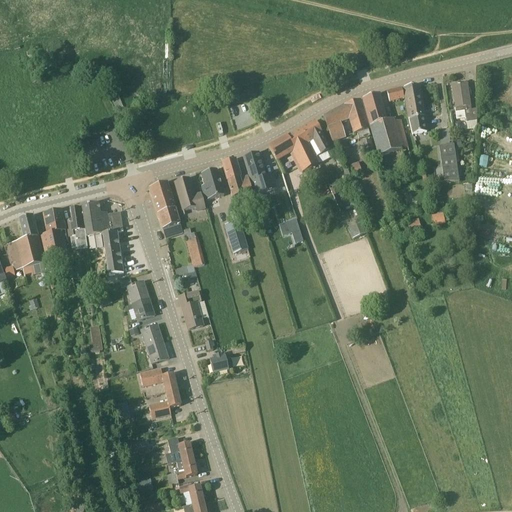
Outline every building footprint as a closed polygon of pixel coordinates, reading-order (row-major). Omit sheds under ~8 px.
[(471,111),(469,94),(467,84),(451,86),(455,110),(455,109),(455,113),(464,112),(466,123),(477,122),(477,110),(471,111)] [(424,117),(420,96),(419,86),(403,89),(404,100),(413,136),(427,133),(424,117)] [(389,103),(404,100),(403,89),(386,93),(387,93),(389,103)] [(387,122),(382,105),(379,95),(362,100),(379,158),(409,148),(401,122),(399,123),(398,119),(387,122)] [(233,128),(258,122),(252,101),(228,107),(233,128)] [(368,130),(362,111),(359,102),(345,106),(323,118),(333,144),(346,139),(341,124),(349,121),(354,135),(357,133),(359,140),(370,138),(368,131),(368,130)] [(331,150),(320,131),(315,122),(301,130),(316,158),(319,165),(330,159),(327,153),(331,150)] [(319,165),(316,158),(301,130),(269,149),(277,163),(291,156),(300,175),(319,165)] [(362,143),(365,159),(375,157),(372,141),(362,143)] [(444,183),(458,183),(453,146),(440,148),(444,183)] [(249,178),(255,197),(277,190),(273,177),(272,177),(271,175),(265,176),(261,164),(258,154),(243,159),(249,177),(249,178)] [(240,180),(238,171),(235,162),(222,165),(227,182),(233,199),(242,196),(244,202),(255,199),(255,197),(249,178),(240,180)] [(359,163),(350,166),(354,177),(363,174),(359,163)] [(216,172),(201,176),(204,187),(201,188),(206,202),(224,197),(216,172)] [(194,197),(191,189),(188,180),(174,184),(183,212),(196,209),(197,213),(206,211),(201,195),(194,197)] [(184,235),(170,193),(167,184),(150,189),(162,231),(163,231),(166,241),(184,235)] [(106,214),(100,215),(98,205),(81,208),(81,209),(85,231),(86,238),(86,239),(102,236),(109,277),(123,274),(117,234),(123,233),(120,214),(107,216),(106,214)] [(76,240),(86,238),(85,231),(81,209),(70,211),(72,221),(65,222),(68,238),(76,237),(76,240)] [(43,216),(45,225),(47,236),(39,238),(43,256),(67,251),(65,242),(67,241),(65,232),(66,232),(62,211),(43,216)] [(481,228),(511,228),(511,212),(481,212),(481,228)] [(434,227),(442,226),(445,225),(443,214),(432,216),(432,217),(434,227)] [(33,218),(18,222),(23,242),(7,246),(14,272),(22,269),(36,266),(39,275),(46,273),(44,264),(33,218)] [(409,233),(410,233),(421,231),(419,220),(408,222),(407,222),(409,233)] [(239,222),(225,226),(233,256),(246,252),(248,251),(242,232),(239,222)] [(290,226),(294,236),(300,234),(297,224),(290,226)] [(349,230),(353,239),(368,233),(364,224),(349,230)] [(44,264),(46,273),(53,271),(51,263),(44,264)] [(195,273),(194,268),(193,267),(186,268),(188,275),(195,273)] [(15,276),(14,272),(13,268),(4,270),(7,278),(15,276)] [(143,283),(132,287),(130,280),(120,283),(122,291),(126,289),(132,306),(149,300),(143,283)] [(188,332),(205,327),(198,304),(202,303),(199,293),(179,299),(179,300),(182,299),(184,305),(181,306),(188,332)] [(107,294),(96,299),(101,310),(112,305),(107,294)] [(37,300),(30,302),(32,311),(39,309),(37,300)] [(137,323),(154,317),(149,300),(132,306),(137,323)] [(145,349),(163,344),(157,327),(140,332),(145,349)] [(90,330),(92,345),(89,345),(91,353),(95,353),(99,352),(102,352),(99,328),(90,330)] [(131,338),(139,336),(137,329),(129,331),(131,338)] [(151,366),(168,360),(163,344),(145,349),(151,366)] [(213,375),(233,370),(229,354),(213,358),(213,357),(213,358),(213,361),(210,362),(213,375)] [(173,375),(163,378),(161,371),(140,375),(143,389),(163,384),(166,395),(177,392),(173,375)] [(152,420),(161,418),(171,416),(169,410),(180,407),(177,392),(166,395),(167,403),(150,407),(152,420)] [(119,422),(131,420),(128,404),(116,407),(119,422)] [(4,419),(7,426),(24,418),(21,412),(4,419)] [(132,451),(132,448),(131,443),(129,444),(128,440),(124,441),(127,452),(132,451)] [(176,463),(193,460),(189,445),(179,447),(177,440),(167,443),(169,452),(167,453),(168,456),(174,454),(176,463)] [(178,481),(197,476),(193,460),(176,463),(179,475),(167,478),(169,487),(179,485),(178,481)] [(140,494),(151,491),(148,481),(137,484),(140,494)] [(192,506),(203,503),(199,487),(191,489),(190,486),(179,489),(181,495),(189,493),(192,506)] [(205,511),(203,503),(192,506),(192,507),(183,509),(183,511),(205,511)]
